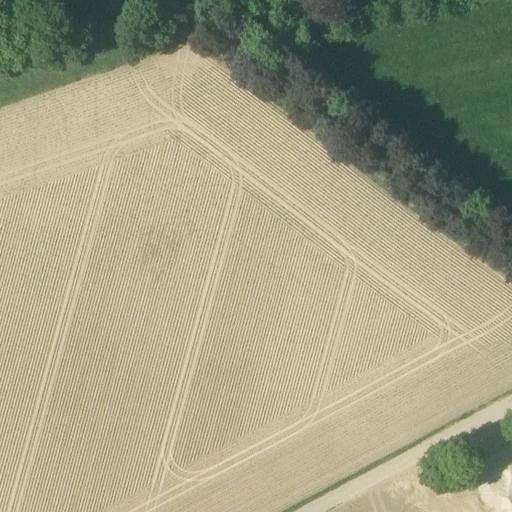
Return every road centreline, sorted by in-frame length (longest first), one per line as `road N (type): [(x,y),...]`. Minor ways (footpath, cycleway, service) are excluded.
road 1 (track): [(511,255),(175,0)]
road 2 (unclassified): [(319,511),(511,405)]
